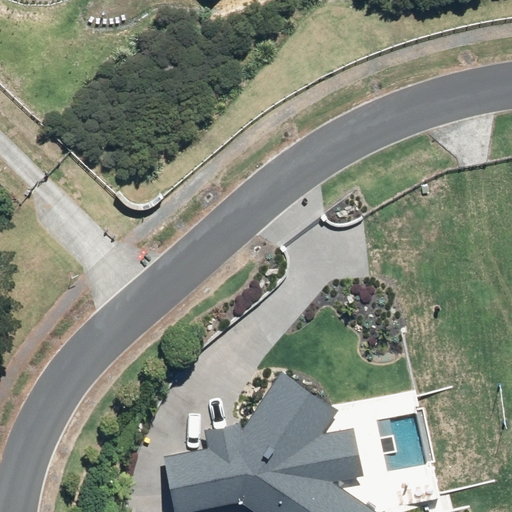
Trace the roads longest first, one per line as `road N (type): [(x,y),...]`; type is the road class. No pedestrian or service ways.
road 1 (unclassified): [(511,84),(394,114),(331,147),(267,193),(143,306)]
road 2 (unclassified): [(13,511),(42,417),(74,365),(143,306)]
